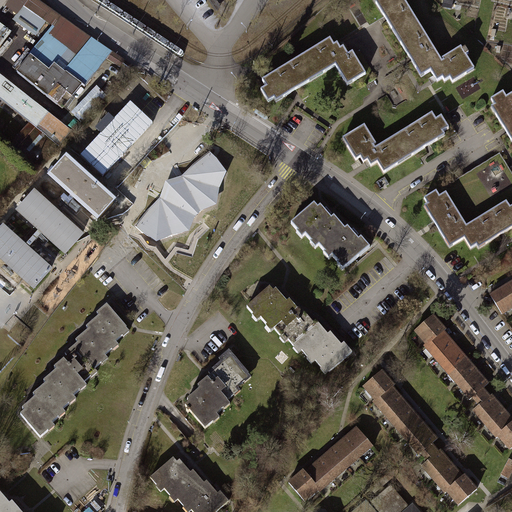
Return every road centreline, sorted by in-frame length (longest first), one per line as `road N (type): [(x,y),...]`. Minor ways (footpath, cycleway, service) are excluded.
road 1 (residential): [(297,158),(193,302),(163,361),(119,511)]
road 2 (residential): [(297,158),(423,254),(511,367)]
road 3 (residential): [(89,20),(297,158)]
